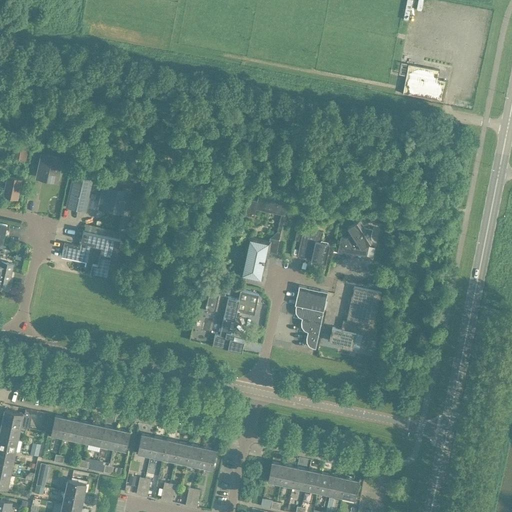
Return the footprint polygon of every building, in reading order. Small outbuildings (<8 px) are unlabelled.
[(445,81),(438,79),(439,70),(408,64),(402,94),(442,101),(445,81)] [(25,160),(28,147),(14,144),(12,158),(25,160)] [(42,155),(37,174),(57,179),(61,159),(42,155)] [(7,176),(3,196),(17,199),(21,179),(7,176)] [(93,182),(73,177),(66,206),(86,211),(93,182)] [(99,206),(126,212),(131,192),(103,186),(99,206)] [(281,215),(284,215),(287,202),(258,195),(257,200),(248,198),(244,214),(254,216),(256,209),(281,215)] [(385,217),(376,215),(375,222),(384,224),(385,217)] [(355,254),(366,257),(372,229),(364,227),(361,229),(357,222),(347,228),(352,235),(346,238),(341,237),(337,252),(341,253),(344,251),(348,259),(355,254)] [(322,232),(303,228),(297,227),(294,240),(300,241),(297,255),(307,257),(307,258),(308,260),(311,260),(325,263),(329,244),(320,242),(322,232)] [(84,266),(83,271),(112,277),(120,238),(83,230),(80,246),(64,242),(63,248),(64,248),(62,257),(86,262),(85,266),(84,266)] [(276,254),(279,240),(270,238),(269,243),(249,238),(241,274),(260,278),(263,266),(259,266),(261,256),(266,257),(267,252),(276,254)] [(3,281),(9,283),(13,264),(1,261),(0,263),(0,289),(2,289),(3,281)] [(296,305),(323,311),(327,292),(299,285),(294,305),(296,305)] [(342,322),(341,329),(355,333),(375,337),(377,327),(374,326),(381,292),(354,286),(346,323),(342,322)] [(206,304),(205,306),(206,306),(205,308),(207,312),(212,313),(215,310),(224,312),(219,335),(215,334),(212,345),(241,352),(244,340),(233,338),(234,334),(231,333),(235,315),(238,315),(239,311),(254,314),(258,294),(240,290),(238,299),(209,292),(206,304)] [(323,311),(296,305),(295,308),(295,313),(298,316),(302,318),(301,322),(301,326),(303,330),(307,332),(306,338),(306,342),(309,346),(312,348),(315,348),(323,311)] [(355,333),(341,329),(332,327),(329,341),(342,344),(342,346),(352,349),(355,333)] [(2,422),(20,426),(23,413),(5,409),(2,422)] [(55,415),(51,434),(64,437),(68,418),(55,415)] [(68,418),(64,437),(76,439),(80,421),(68,418)] [(80,421),(76,439),(88,442),(92,423),(80,421)] [(20,426),(2,422),(0,430),(0,434),(18,439),(20,426)] [(105,426),(92,423),(88,442),(101,444),(105,426)] [(117,428),(105,426),(101,444),(113,447),(117,428)] [(130,431),(117,428),(113,447),(126,450),(130,431)] [(0,434),(0,447),(15,451),(18,439),(0,434)] [(150,455),(154,436),(142,434),(137,452),(150,455)] [(163,458),(166,439),(154,436),(150,455),(163,458)] [(166,439),(163,458),(175,460),(179,442),(166,439)] [(41,444),(32,442),(30,454),(38,456),(41,444)] [(179,442),(175,460),(187,463),(191,444),(179,442)] [(191,444),(187,463),(200,466),(203,447),(191,444)] [(0,447),(0,460),(12,463),(15,451),(0,447)] [(203,447),(200,466),(212,468),(216,450),(203,447)] [(0,460),(0,473),(10,475),(12,463),(0,460)] [(284,464),(272,462),(268,481),(280,483),(284,464)] [(297,467),(284,464),(280,483),(293,486),(297,467)] [(305,489),(309,470),(297,467),(293,486),(305,489)] [(309,470),(305,489),(317,491),(321,472),(309,470)] [(26,471),(25,479),(32,481),(34,473),(26,471)] [(334,475),(321,472),(317,491),(330,494),(334,475)] [(0,473),(0,486),(7,488),(10,475),(0,473)] [(346,478),(334,475),(330,494),(342,497),(346,478)] [(37,477),(36,484),(44,486),(46,479),(37,477)] [(359,480),(346,478),(342,497),(355,499),(359,480)] [(68,479),(65,492),(83,496),(86,484),(77,482),(78,480),(74,479),(74,481),(68,479)] [(142,495),(144,484),(138,482),(136,494),(142,495)] [(144,484),(142,495),(147,496),(150,485),(144,484)] [(34,493),(42,494),(44,487),(36,485),(34,493)] [(166,500),(169,489),(163,488),(160,499),(166,500)] [(169,489),(166,500),(172,502),(174,490),(169,489)] [(62,504),(81,509),(83,496),(65,492),(62,504)] [(191,506),(193,494),(188,493),(185,504),(191,506)] [(193,494),(191,506),(196,507),(199,495),(193,494)] [(0,511),(9,511),(12,503),(0,500),(0,511)]
